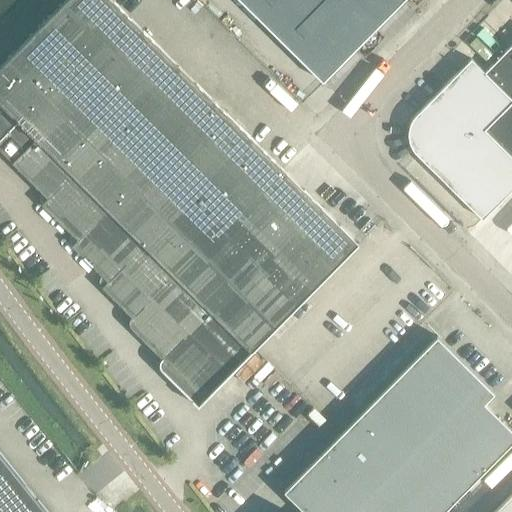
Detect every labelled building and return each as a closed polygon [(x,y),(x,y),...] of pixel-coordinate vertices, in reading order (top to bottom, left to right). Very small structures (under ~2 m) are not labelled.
[(358,245),(110,0),(67,0),(0,68),(0,142),(1,141),(18,157),(12,162),(48,199),(42,205),(78,240),(72,246),(107,282),(102,287),(131,317),(130,320),(129,323),(130,327),(163,358),(162,359),(160,364),(160,367),(198,406),(252,352),(254,351),(358,245)] [(241,0),(324,81),(404,0),(241,0)] [(511,178),(511,45),(484,73),(470,57),(422,105),(419,114),(421,126),(471,181),(462,189),(482,210),(511,178)] [(443,511),(511,442),(511,431),(484,404),(494,393),(437,337),(284,492),(304,511),(443,511)] [(0,511),(46,511),(0,454),(0,511)] [(511,511),(511,494),(494,511),(511,511)]
